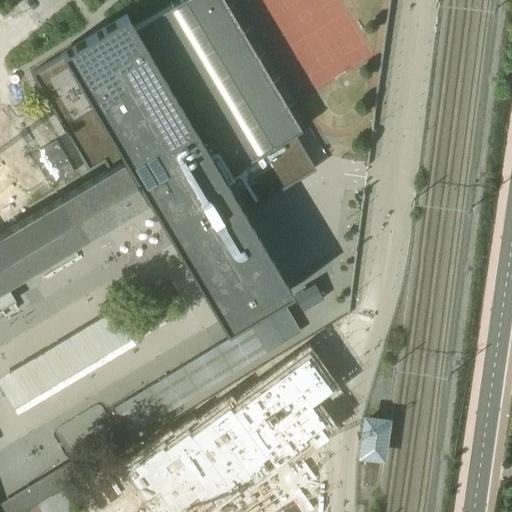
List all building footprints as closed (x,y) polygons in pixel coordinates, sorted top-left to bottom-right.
[(0,308),(14,301),(4,285),(147,200),(224,331),(289,292),(242,212),(314,169),(292,133),(307,124),(232,0),(178,0),(132,28),(124,14),(93,31),(59,52),(60,55),(29,73),(86,170),(105,160),(109,167),(0,232),(0,308)] [(129,435),(298,333),(281,305),(112,407),(129,435)] [(133,346),(112,310),(0,376),(0,390),(15,415),(133,346)] [(390,418),(360,413),(354,458),(383,463),(390,418)] [(68,461),(0,502),(0,505),(4,511),(17,511),(77,475),(68,461)] [(71,511),(74,510),(61,489),(21,511),(71,511)]
